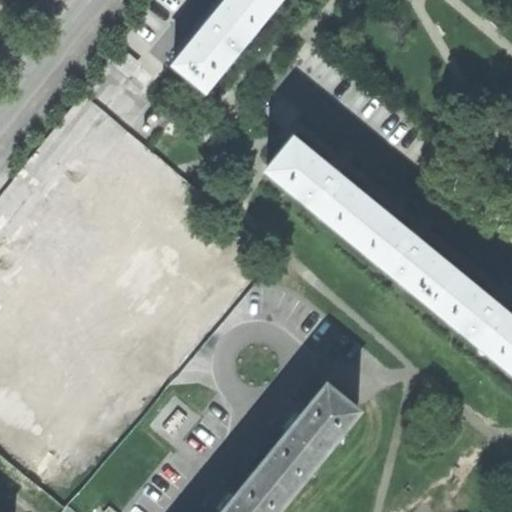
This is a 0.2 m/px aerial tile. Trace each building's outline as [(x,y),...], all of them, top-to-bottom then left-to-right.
[(204,84),(272,2),(268,0),(223,0),(212,13),(211,12),(205,19),(201,24),(203,26),(175,60),(204,84)] [(268,164),(349,230),(373,200),(339,172),(341,170),(334,164),(328,160),(326,162),(293,135),(268,164)] [(349,230),(430,297),(455,267),(419,238),(422,235),(417,230),(410,225),(407,228),(373,200),(349,230)] [(109,376),(202,264),(129,203),(106,230),(146,264),(137,276),(130,270),(122,281),(129,286),(117,300),(111,295),(103,305),(109,310),(99,322),(58,288),(36,315),(109,376)] [(430,297),(511,363),(511,361),(511,314),(500,304),(503,302),(495,295),(490,291),(487,294),(455,267),(430,297)] [(115,290),(111,295),(117,300),(129,286),(122,281),(115,290)] [(263,455),(294,480),(360,398),(329,374),(301,409),(298,406),(293,413),(288,420),(290,422),(263,455)] [(225,502),(217,511),(267,511),(294,480),(263,455),(236,489),(233,487),(228,494),(223,500),(225,502)]
